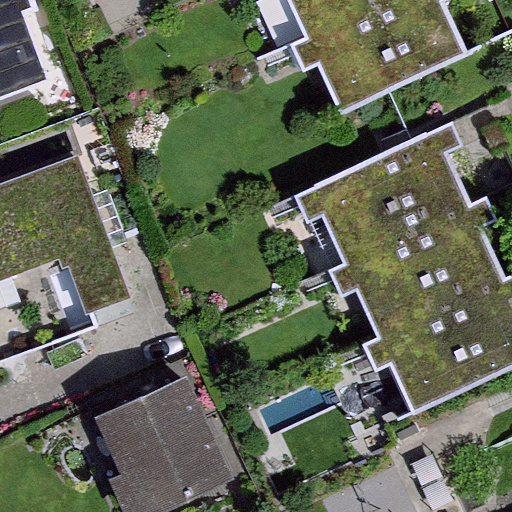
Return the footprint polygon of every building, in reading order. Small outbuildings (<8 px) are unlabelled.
[(0,0),(0,83),(52,63),(27,0),(0,0)] [(377,0),(324,25),(308,33),(320,60),(339,51),(360,95),(480,39),(461,0),(377,0)] [(312,0),(324,25),(377,0),(312,0)] [(464,131),(311,203),(323,229),(342,220),(363,264),(482,208),(459,160),(474,153),(464,131)] [(0,196),(0,288),(77,259),(98,313),(143,296),(91,161),(0,196)] [(363,264),(346,272),(358,298),(377,289),(398,333),(511,279),(511,266),(494,229),(509,222),(499,200),(482,208),(363,264)] [(511,279),(398,333),(380,342),(392,368),(411,359),(432,403),(511,365),(511,279)] [(179,403),(104,434),(119,471),(105,477),(118,511),(171,511),(216,494),(179,403)]
